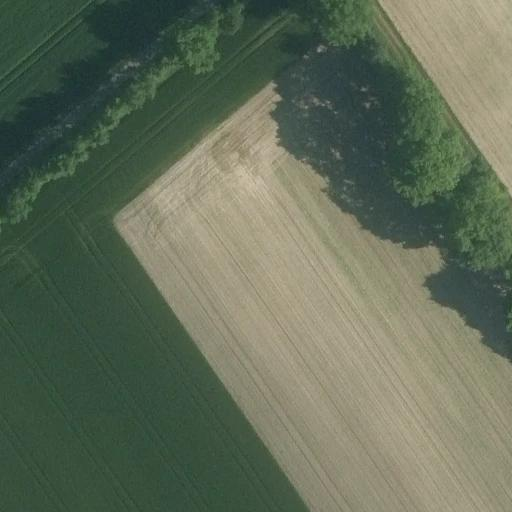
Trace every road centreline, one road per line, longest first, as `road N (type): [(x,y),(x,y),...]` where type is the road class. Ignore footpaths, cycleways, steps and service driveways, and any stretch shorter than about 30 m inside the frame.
road 1 (unclassified): [(0,183),(212,0)]
road 2 (track): [(511,189),(378,0)]
